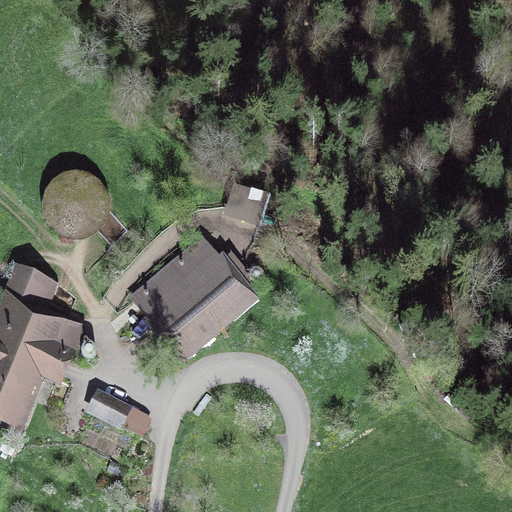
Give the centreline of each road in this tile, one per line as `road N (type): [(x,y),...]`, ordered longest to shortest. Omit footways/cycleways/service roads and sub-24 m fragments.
road 1 (unclassified): [(154,511),(163,442),(184,390),(206,372),(238,366),(268,374),(297,413),(283,511)]
road 2 (track): [(0,273),(10,262),(43,256),(72,269),(108,338),(171,413)]
